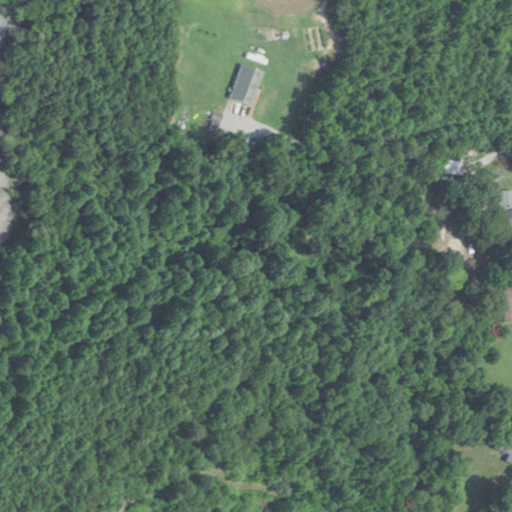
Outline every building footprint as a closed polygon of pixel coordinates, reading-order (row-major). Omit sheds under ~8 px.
[(263,72),(241,64),(229,98),(250,106),(263,72)] [(460,163),(445,163),(445,174),(460,174),(460,163)] [(511,190),(495,191),(495,239),(511,238),(511,190)] [(511,285),(503,286),(503,320),(511,319),(511,285)] [(509,454),(506,462),(511,464),(511,430),(503,427),(494,448),(509,454)]
